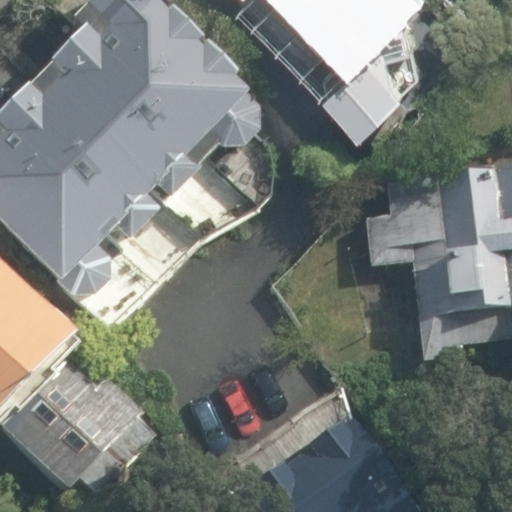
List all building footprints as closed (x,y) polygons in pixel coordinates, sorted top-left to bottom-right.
[(0,230),(60,290),(61,289),(71,300),(95,300),(110,285),(111,262),(99,250),(108,241),(113,244),(123,236),(130,243),(161,211),(151,200),(159,191),(172,202),(203,171),(201,168),(219,149),(222,151),(244,152),(259,134),(261,110),(235,84),(239,80),(207,49),(172,13),(167,18),(148,0),(92,0),(83,9),(87,13),(73,27),(82,36),(50,68),(53,70),(30,94),(27,91),(0,118),(0,230)] [(298,0),(336,39),(339,60),(329,72),(332,85),(329,89),(366,126),(423,74),(405,0),(298,0)] [(511,172),(387,187),(390,219),(367,221),(371,270),(413,265),(424,364),(460,361),(458,350),(511,343),(511,172)] [(0,423),(79,343),(0,266),(0,423)] [(96,392),(69,366),(1,435),(67,500),(80,487),(96,503),(156,443),(139,427),(143,423),(104,384),(96,392)] [(339,424),(247,490),(256,502),(247,509),(249,511),(415,511),(352,424),(343,430),(339,424)]
